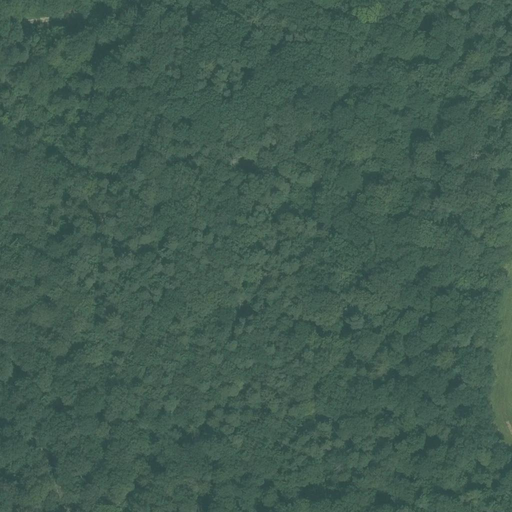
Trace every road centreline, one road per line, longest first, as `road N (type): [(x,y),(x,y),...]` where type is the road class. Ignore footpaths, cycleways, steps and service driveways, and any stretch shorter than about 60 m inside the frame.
road 1 (track): [(0,339),(66,511)]
road 2 (track): [(158,0),(0,18)]
